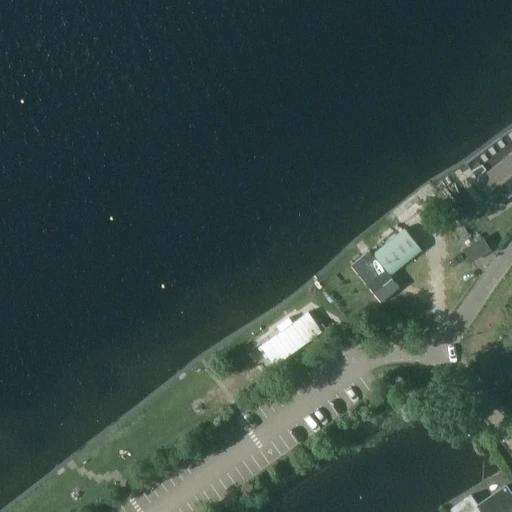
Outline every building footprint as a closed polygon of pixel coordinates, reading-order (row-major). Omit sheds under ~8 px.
[(511,191),(511,150),(476,178),(496,204),(511,191)] [(373,253),(391,275),(422,250),(404,228),(373,253)] [(471,260),(489,250),(482,239),(465,249),(471,260)] [(351,265),(374,293),(392,278),(370,250),(351,265)] [(298,320),(250,355),(264,374),(312,339),(298,320)] [(380,329),(375,322),(356,334),(360,342),(380,329)] [(511,511),(511,494),(506,486),(478,505),(471,495),(450,510),(451,511),(481,511),(511,511)]
